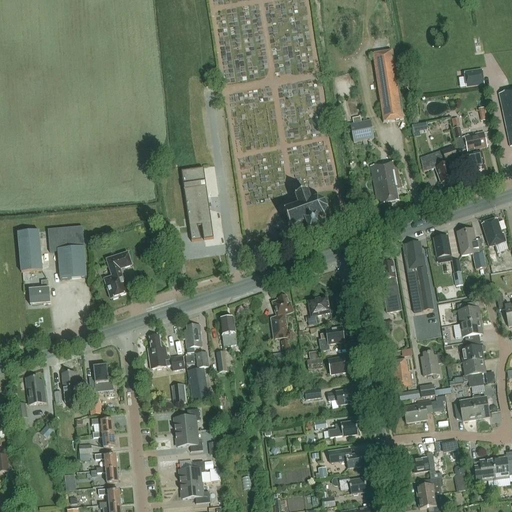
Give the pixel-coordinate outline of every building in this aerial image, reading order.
[(384,124),(403,121),(393,53),(373,56),(384,124)] [(484,87),(482,71),(464,73),(464,74),(466,89),(484,87)] [(511,92),(499,95),(510,148),(511,147),(511,92)] [(477,103),(481,123),(487,121),(483,102),(477,103)] [(455,140),(461,139),(457,120),(452,121),(455,140)] [(354,144),(374,140),(371,121),(350,125),(354,144)] [(487,148),(484,134),(464,138),(467,153),(468,152),(469,156),(466,157),(470,174),(486,171),(482,154),(475,155),(474,151),(487,148)] [(454,148),(442,153),(420,160),(423,174),(435,170),(441,185),(449,182),(450,183),(454,182),(454,181),(455,180),(450,164),(458,162),(454,148)] [(398,203),(396,190),(402,189),(400,182),(399,182),(396,163),(371,167),(378,207),(398,203)] [(182,173),(181,173),(190,233),(191,243),(202,241),(198,227),(202,227),(202,231),(203,231),(204,239),(203,239),(204,241),(214,240),(210,211),(208,198),(204,170),(203,170),(203,174),(182,174),(182,173)] [(306,189),(294,193),(299,209),(295,210),(294,208),(293,209),(293,211),(288,213),(287,211),(285,211),(286,213),(285,214),(285,215),(283,216),(284,217),(286,216),(290,228),(288,229),(288,230),(291,230),(291,231),(292,230),(293,232),(295,232),(294,230),(300,228),(300,230),(302,229),(301,227),(306,226),(309,236),(322,231),(318,221),(323,219),(325,221),(326,220),(325,218),(327,213),(329,213),(329,211),(327,211),(325,206),(326,204),(325,203),(324,205),(319,202),(319,200),(317,200),(317,202),(311,204),(306,189)] [(175,219),(169,220),(171,232),(177,231),(175,219)] [(503,235),(502,235),(497,221),(482,226),(489,249),(506,244),(503,235)] [(82,228),(48,231),(50,254),(58,253),(61,281),(87,279),(84,251),(82,228)] [(475,242),(473,231),(457,234),(462,257),(473,255),(476,271),(486,269),(481,246),(482,245),(481,241),(475,242)] [(43,272),(39,232),(18,234),(22,274),(30,273),(43,272)] [(451,257),(448,238),(434,240),(437,260),(451,257)] [(433,311),(427,277),(424,256),(422,256),(420,244),(406,247),(408,259),(405,259),(408,276),(408,281),(414,314),(423,313),(433,311)] [(128,254),(107,261),(112,278),(104,281),(111,301),(128,295),(120,271),(132,267),(128,254)] [(455,288),(462,287),(458,262),(451,264),(455,288)] [(383,289),(387,315),(402,312),(399,299),(397,287),(393,264),(380,266),(384,289),(383,289)] [(51,305),(49,290),(48,282),(41,282),(42,291),(29,292),(31,307),(51,305)] [(505,308),(502,295),(496,296),(499,312),(505,311),(504,308),(505,308)] [(293,314),(290,305),(289,305),(286,298),(278,301),(278,302),(272,304),(277,318),(271,320),(274,341),(288,339),(285,316),(293,314)] [(309,327),(318,325),(316,318),(330,315),(327,299),(308,303),(311,319),(307,320),(309,327)] [(460,326),(481,323),(479,309),(475,310),(474,304),(457,307),(460,326)] [(237,347),(233,319),(220,321),(224,348),(237,347)] [(462,345),(466,345),(480,343),(479,337),(483,336),(481,323),(460,326),(462,339),(461,340),(462,345)] [(188,332),(183,333),(184,341),(186,340),(187,355),(186,355),(187,365),(195,364),(194,354),(194,350),(202,349),(200,331),(197,331),(197,327),(187,328),(188,332)] [(326,331),(326,335),(320,336),(321,341),(319,342),(321,353),(329,352),(329,346),(344,344),(342,329),(326,331)] [(185,371),(183,358),(171,360),(171,361),(168,362),(166,348),(161,349),(159,338),(149,339),(151,350),(148,350),(151,371),(172,368),(173,373),(185,371)] [(290,352),(288,342),(281,343),(282,353),(290,352)] [(463,365),(484,362),(483,354),(485,354),(485,347),(481,348),(480,343),(466,345),(462,345),(461,345),(462,351),(461,351),(463,365)] [(412,349),(401,351),(402,357),(413,355),(412,349)] [(211,368),(210,360),(209,353),(196,355),(197,362),(199,370),(190,371),(194,401),(210,399),(206,369),(211,368)] [(423,359),(421,359),(424,378),(439,376),(438,365),(444,364),(442,356),(436,357),(433,357),(433,353),(423,355),(423,359)] [(218,375),(227,374),(225,354),(216,355),(218,375)] [(309,355),(310,362),(318,361),(317,354),(309,355)] [(286,366),(285,359),(274,360),(275,368),(286,366)] [(348,374),(345,359),(328,362),(330,377),(348,374)] [(321,361),(318,361),(310,362),(306,363),(308,373),(322,371),(321,361)] [(412,387),(410,374),(408,374),(406,362),(393,364),(394,370),(390,371),(393,391),(412,387)] [(486,375),(484,362),(463,365),(465,378),(463,378),(463,384),(468,383),(483,381),(482,375),(486,375)] [(112,382),(109,383),(107,367),(94,368),(95,379),(89,379),(90,390),(96,390),(96,393),(113,391),(112,382)] [(77,389),(76,374),(62,375),(63,391),(64,391),(65,400),(73,399),(72,390),(77,389)] [(38,379),(25,380),(29,407),(46,405),(43,382),(39,383),(38,379)] [(434,386),(420,388),(421,399),(435,397),(434,386)] [(174,407),(185,405),(184,387),(172,388),(174,407)] [(328,403),(337,402),(338,407),(354,405),(351,391),(336,394),(327,396),(328,403)] [(320,393),(304,394),(305,401),(321,400),(320,393)] [(473,401),(476,421),(490,419),(486,399),(473,401)] [(476,421),(473,401),(459,403),(460,406),(454,407),(456,421),(462,420),(463,424),(476,421)] [(90,417),(101,416),(100,402),(90,403),(90,417)] [(418,407),(404,409),(406,425),(427,422),(426,415),(432,414),(430,402),(418,404),(418,407)] [(25,406),(14,408),(16,421),(27,419),(25,406)] [(175,420),(176,434),(197,432),(196,423),(200,422),(199,411),(187,412),(188,418),(175,420)] [(102,436),(114,435),(113,422),(102,423),(101,420),(91,421),(92,427),(101,426),(102,433),(102,436)] [(358,436),(356,423),(341,425),(341,431),(332,432),(328,433),(329,440),(333,439),(342,438),(343,439),(358,436)] [(40,434),(47,440),(53,433),(47,427),(40,434)] [(198,442),(197,432),(176,434),(177,449),(190,448),(191,454),(203,453),(202,442),(198,442)] [(102,436),(102,433),(93,434),(93,440),(103,439),(104,450),(115,449),(114,435),(102,436)] [(442,445),(444,454),(458,452),(457,443),(442,445)] [(92,455),(91,447),(79,448),(80,456),(92,455)] [(346,463),(347,470),(363,468),(361,455),(346,457),(345,451),(328,454),(330,465),(346,463)] [(419,457),(420,461),(412,462),(414,475),(429,473),(430,477),(435,476),(432,455),(419,457)] [(106,472),(117,470),(116,457),(105,458),(105,456),(95,457),(96,462),(105,461),(106,469),(106,472)] [(5,457),(0,457),(0,475),(8,474),(5,457)] [(507,459),(493,461),(496,482),(509,480),(510,484),(511,483),(511,462),(507,463),(507,459)] [(496,482),(493,461),(480,463),(480,467),(474,467),(476,481),(482,481),(482,483),(496,482)] [(180,472),(181,486),(202,484),(201,475),(205,474),(204,463),(192,464),(193,470),(180,472)] [(119,484),(117,470),(106,472),(106,469),(96,470),(96,473),(91,473),(92,479),(101,479),(101,475),(106,474),(107,485),(119,484)] [(328,479),(327,469),(318,470),(319,480),(328,479)] [(457,494),(465,492),(462,477),(455,478),(457,494)] [(367,494),(365,480),(350,482),(349,478),(333,481),(332,483),(332,487),(334,489),(337,488),(338,490),(340,489),(341,492),(350,490),(351,496),(367,494)] [(441,497),(439,487),(443,486),(442,479),(431,481),(429,481),(430,487),(416,489),(418,500),(435,498),(441,497)] [(203,494),(202,484),(181,486),(182,501),(195,500),(196,506),(210,504),(209,493),(203,494)] [(108,491),(99,492),(99,497),(108,496),(109,504),(109,507),(121,506),(119,492),(108,493),(108,491)] [(435,498),(418,500),(419,511),(434,509),(437,508),(437,507),(435,498)] [(322,510),(335,508),(334,500),(321,502),(322,510)]
